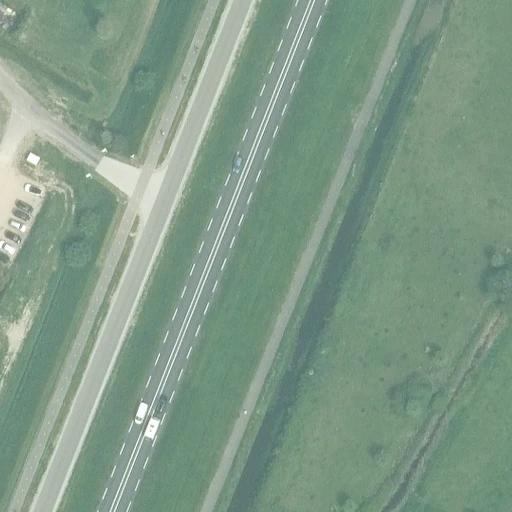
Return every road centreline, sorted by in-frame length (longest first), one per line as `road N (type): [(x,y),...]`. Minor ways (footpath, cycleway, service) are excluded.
road 1 (primary): [(311,0),(108,511)]
road 2 (unclassified): [(242,0),(42,511)]
road 3 (residential): [(139,190),(50,128),(0,81)]
